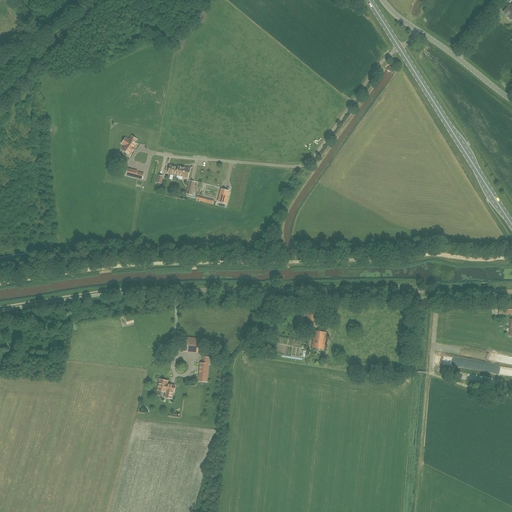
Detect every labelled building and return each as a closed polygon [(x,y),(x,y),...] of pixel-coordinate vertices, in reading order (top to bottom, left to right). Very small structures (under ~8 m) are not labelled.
[(511,16),(511,6),(511,7),(510,6),(509,7),(508,6),(503,12),(507,15),(508,15),(511,18),(511,16)] [(134,148),(134,147),(136,144),(134,143),(136,140),(131,136),(129,140),(126,138),(124,141),(122,143),(122,144),(125,146),(122,149),(129,154),(131,151),(132,152),(135,148),(134,148)] [(188,178),(190,169),(178,166),(178,167),(170,165),(168,173),(173,175),(172,181),(175,181),(176,175),(188,178)] [(139,179),(142,179),(143,174),(140,173),(137,172),(127,170),(126,175),(139,179)] [(191,195),(193,187),(194,182),(190,181),(186,194),(191,195)] [(218,202),(225,204),(228,192),(221,190),(218,202)] [(499,315),(511,314),(511,304),(499,305),(499,315)] [(307,324),(317,324),(315,310),(306,311),(307,324)] [(127,324),(134,323),(132,314),(125,316),(127,324)] [(324,350),(326,333),(314,331),(312,348),(324,350)] [(201,353),(202,339),(183,337),(182,351),(201,353)] [(484,365),(458,360),(457,366),(484,370),(484,365)] [(201,382),(206,382),(208,364),(203,364),(200,363),(200,368),(200,372),(199,372),(199,376),(199,381),(198,381),(199,381),(201,382)] [(167,384),(168,381),(159,380),(157,390),(162,391),(166,392),(165,398),(171,399),(173,392),(174,392),(175,385),(167,384)]
